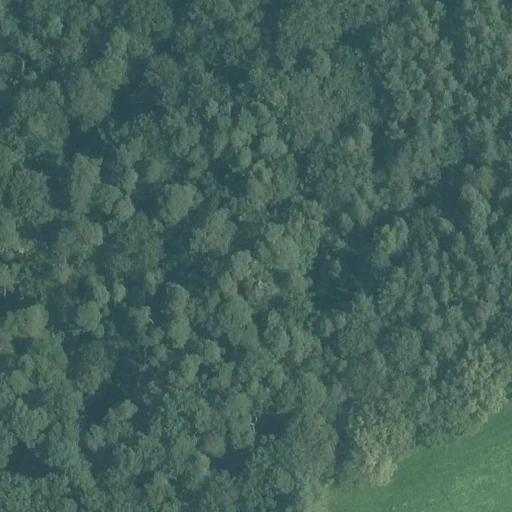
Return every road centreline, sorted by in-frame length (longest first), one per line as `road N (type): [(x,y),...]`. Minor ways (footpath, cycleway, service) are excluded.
road 1 (tertiary): [(0,243),(169,73),(181,0)]
road 2 (track): [(279,511),(259,499),(0,496)]
